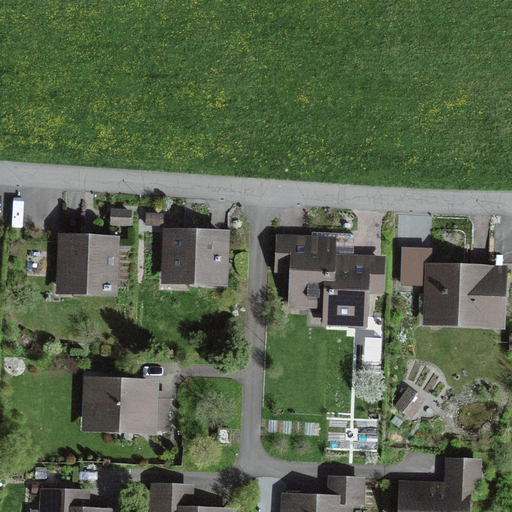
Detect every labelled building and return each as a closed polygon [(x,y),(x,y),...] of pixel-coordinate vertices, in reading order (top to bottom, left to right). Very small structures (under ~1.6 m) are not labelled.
[(135,212),(114,212),(114,229),(135,229),(135,212)] [(232,237),(167,236),(166,292),(231,294),(232,237)] [(122,242),(61,240),(59,300),(120,302),(122,242)] [(330,317),(333,263),(334,243),(279,240),(277,280),(292,281),(291,315),(330,317)] [(333,263),(330,317),(329,335),(368,337),(370,301),(385,302),(387,266),(356,264),(333,263)] [(510,272),(426,270),(424,333),(508,336),(510,272)] [(162,386),(87,382),(85,438),(159,441),(162,386)] [(410,392),(400,406),(411,415),(421,400),(410,392)] [(445,491),(402,490),(401,511),(472,511),(473,504),(485,504),(486,466),(446,465),(445,491)] [(328,504),(284,502),(283,511),(367,511),(368,486),(328,485),(328,504)] [(198,511),(199,490),(153,489),(152,511),(198,511)] [(93,511),(93,496),(42,495),(41,511),(93,511)]
